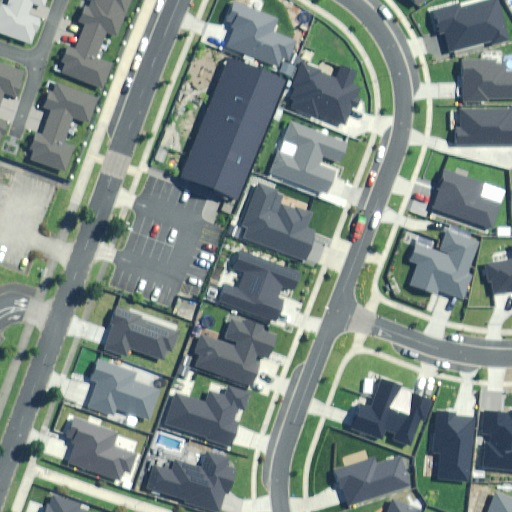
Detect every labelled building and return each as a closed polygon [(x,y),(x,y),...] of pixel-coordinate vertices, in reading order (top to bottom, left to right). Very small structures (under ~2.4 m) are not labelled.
[(7,0),(6,4),(1,2),(0,3),(0,31),(32,43),(47,0),(7,0)] [(90,0),(88,6),(83,5),(77,20),(84,22),(75,48),(66,44),(60,60),(65,61),(61,73),(101,87),(111,61),(97,56),(106,31),(116,35),(129,0),(90,0)] [(277,18),(233,0),(225,19),(236,23),(227,46),(278,65),(281,56),(288,59),(295,39),(272,30),(277,18)] [(454,4),(428,10),(434,34),(440,33),(445,52),(487,42),(487,45),(503,41),(492,0),(483,0),(455,7),(454,4)] [(302,9),(290,4),(285,17),(298,21),(302,9)] [(180,176),(239,198),(283,78),(225,56),(180,176)] [(294,65),(283,60),(279,71),(290,75),(294,65)] [(0,130),(4,120),(0,118),(0,98),(2,93),(12,97),(22,69),(0,61),(0,130)] [(295,86),(290,97),(294,98),(290,106),(316,117),(318,113),(345,124),(352,105),(356,107),(360,98),(356,96),(359,86),(351,83),(356,70),(340,64),(335,77),(319,71),(320,68),(301,61),(291,84),(295,86)] [(458,79),(459,103),(483,102),(483,99),(511,98),(511,72),(501,73),(501,65),(491,65),(491,61),(456,61),(456,79),(458,79)] [(35,133),(27,153),(63,166),(72,144),(61,140),(69,117),(85,123),(95,95),(56,81),(51,95),(47,93),(41,110),(48,112),(40,135),(35,133)] [(511,145),(511,118),(508,118),(508,109),(456,110),(456,129),(451,129),(451,146),(511,145)] [(346,142),(290,121),(283,139),(297,145),(293,156),(278,150),(270,172),(326,192),(334,170),(318,165),(322,155),(339,161),(346,142)] [(479,184),(440,170),(432,190),(434,191),(428,209),(488,230),(497,205),(474,197),(479,184)] [(277,189),(258,182),(242,224),(247,226),(243,236),(305,259),(315,230),(307,227),(312,212),(294,205),(293,208),(279,203),(284,191),(277,189)] [(432,291),(457,301),(466,277),(462,275),(474,244),(442,232),(434,253),(410,244),(404,261),(413,265),(405,287),(430,297),(432,291)] [(511,245),(508,246),(510,260),(480,265),(483,282),(487,282),(489,295),(511,291),(511,245)] [(300,271),(239,249),(220,302),(274,322),(283,298),(278,296),(282,285),(293,289),(300,271)] [(141,314),(116,306),(110,323),(112,323),(103,348),(126,356),(129,347),(162,359),(166,349),(171,351),(178,331),(139,317),(141,314)] [(199,353),(195,365),(251,385),(259,363),(253,361),(256,355),(267,359),(276,335),(261,329),(262,325),(244,318),(243,323),(230,319),(224,336),(236,340),(234,346),(200,334),(194,351),(199,353)] [(135,372),(97,359),(90,379),(96,381),(87,406),(112,415),(115,407),(148,418),(159,389),(132,380),(135,372)] [(381,439),(385,430),(400,388),(402,385),(381,377),(370,406),(360,403),(351,428),(381,439)] [(175,392),(165,423),(206,436),(205,438),(230,446),(238,421),(232,419),(235,408),(243,410),(249,393),(227,386),(224,395),(208,390),(204,401),(175,392)] [(392,439),(410,445),(419,419),(424,421),(431,399),(400,388),(385,430),(394,433),(392,439)] [(510,412),(484,408),(481,433),(490,434),(489,442),(486,442),(483,467),(511,470),(511,409),(510,409),(510,412)] [(438,478),(468,482),(475,417),(455,415),(455,412),(437,409),(432,452),(432,453),(440,454),(438,478)] [(118,432),(73,416),(66,436),(74,439),(66,462),(119,480),(122,471),(129,473),(136,453),(113,445),(118,432)] [(151,465),(145,487),(185,499),(184,502),(216,511),(218,511),(224,493),(227,494),(235,468),(226,465),(228,458),(206,451),(201,468),(174,460),(171,470),(151,465)] [(374,456),(334,470),(340,487),(342,487),(348,506),(410,485),(400,456),(376,464),(374,456)] [(511,511),(511,497),(495,491),(487,511),(511,511)] [(80,504),(52,494),(48,504),(47,503),(44,511),(87,511),(88,510),(79,507),(80,504)] [(419,511),(421,510),(392,499),(387,511),(419,511)]
